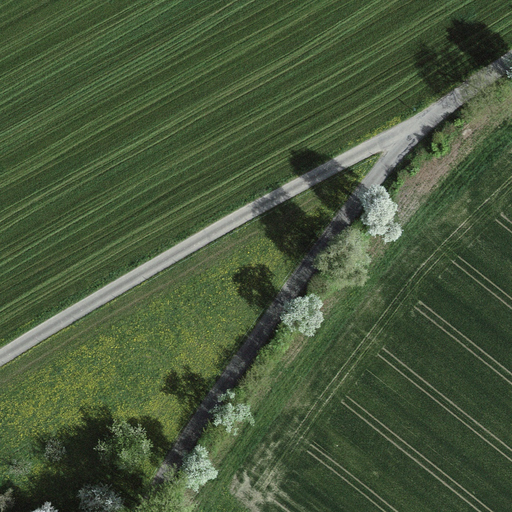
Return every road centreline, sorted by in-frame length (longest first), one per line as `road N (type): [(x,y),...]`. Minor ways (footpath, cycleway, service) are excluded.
road 1 (unclassified): [(0,366),(406,136)]
road 2 (unclassified): [(145,511),(234,364),(406,136)]
road 3 (unclassified): [(406,136),(511,65)]
